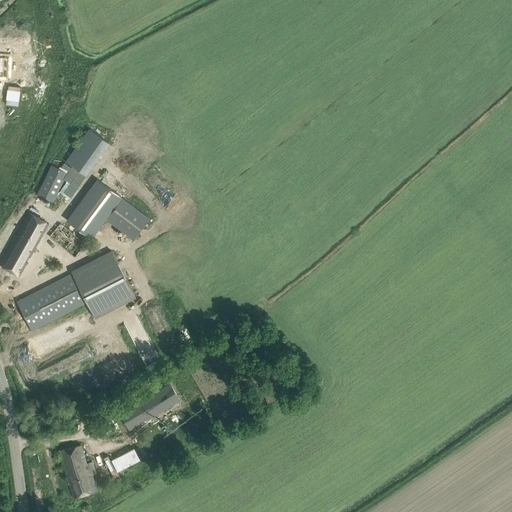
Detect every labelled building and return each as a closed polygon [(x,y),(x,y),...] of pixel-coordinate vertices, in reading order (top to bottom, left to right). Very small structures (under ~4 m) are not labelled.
[(0,56),(0,76),(8,77),(9,57),(0,56)] [(110,141),(89,127),(66,160),(86,174),(110,141)] [(86,174),(66,160),(62,166),(70,172),(65,179),(67,181),(60,190),(70,197),(86,174)] [(37,194),(55,202),(68,172),(50,164),(37,194)] [(97,179),(67,220),(92,238),(106,219),(134,240),(149,218),(97,179)] [(29,212),(0,263),(0,264),(19,275),(27,262),(25,262),(28,256),(30,257),(49,223),(29,212)] [(17,301),(39,345),(135,296),(112,251),(72,272),(72,273),(17,301)] [(170,382),(125,408),(135,426),(180,400),(170,382)] [(91,430),(95,445),(111,440),(107,425),(91,430)] [(137,444),(98,460),(105,476),(143,461),(137,444)] [(81,445),(59,452),(63,466),(64,465),(66,472),(65,472),(74,498),(97,490),(98,490),(93,474),(97,472),(93,461),(92,461),(87,463),(81,445)]
